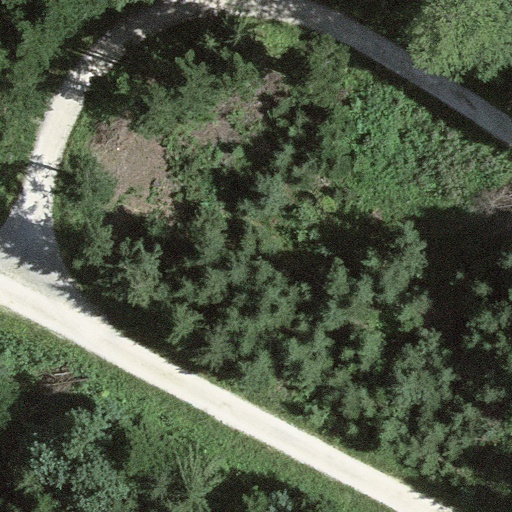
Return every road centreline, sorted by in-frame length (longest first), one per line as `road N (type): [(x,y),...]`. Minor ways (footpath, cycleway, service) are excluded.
road 1 (track): [(33,303),(59,137),(99,54),(154,13),(235,0),(316,19),(511,135)]
road 2 (track): [(401,511),(33,303)]
